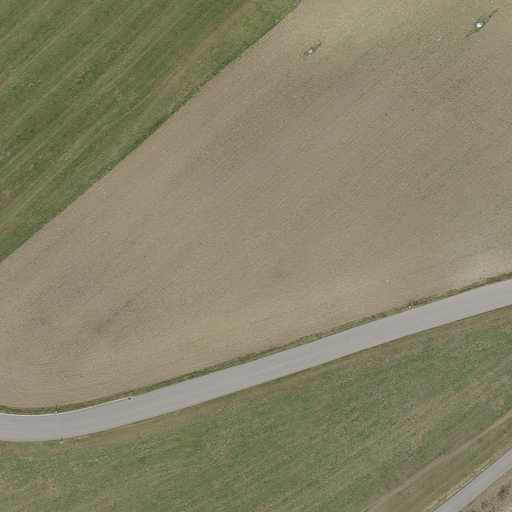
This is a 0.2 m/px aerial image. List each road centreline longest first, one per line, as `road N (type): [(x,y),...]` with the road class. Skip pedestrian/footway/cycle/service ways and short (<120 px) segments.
road 1 (motorway): [(49,40),(461,511)]
road 2 (motorway): [(49,40),(161,288),(197,404),(208,511)]
road 3 (motorway): [(511,361),(197,0)]
